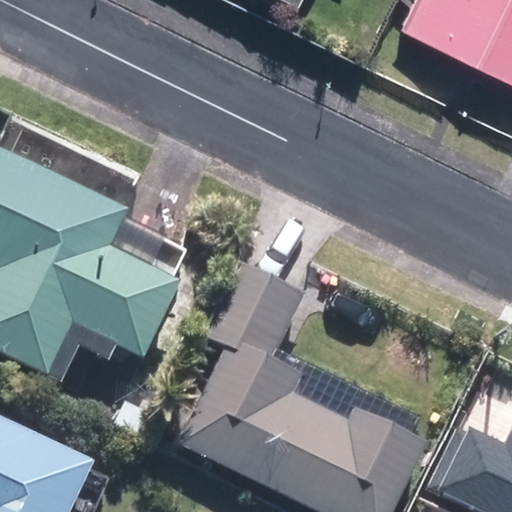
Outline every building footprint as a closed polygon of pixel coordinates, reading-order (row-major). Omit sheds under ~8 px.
[(511,0),(410,0),(398,27),(511,81),(511,0)] [(0,357),(61,387),(78,353),(108,367),(115,351),(143,365),(179,290),(109,254),(127,218),(0,156),(0,357)] [(175,448),(303,511),(396,511),(428,448),(354,411),(347,424),(291,397),(300,381),(271,365),(304,299),(240,267),(203,342),(223,351),(175,448)] [(103,423),(149,445),(164,415),(118,392),(103,423)] [(0,511),(71,511),(93,469),(0,423),(0,511)] [(459,425),(429,486),(484,511),(511,511),(511,449),(511,450),(459,425)]
